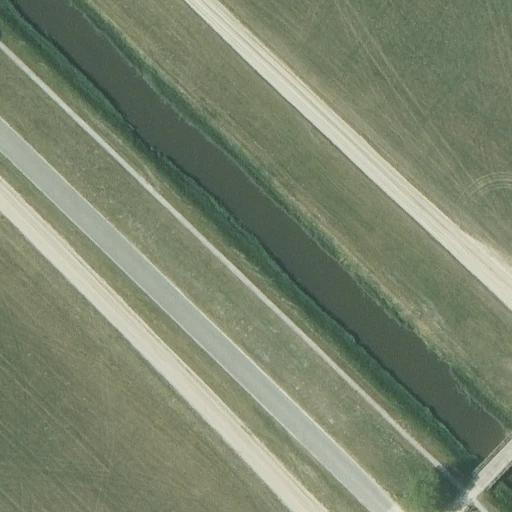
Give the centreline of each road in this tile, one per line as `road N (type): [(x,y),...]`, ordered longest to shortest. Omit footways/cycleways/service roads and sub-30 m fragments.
road 1 (track): [(311,511),(0,200)]
road 2 (unknown): [(210,0),(511,301)]
